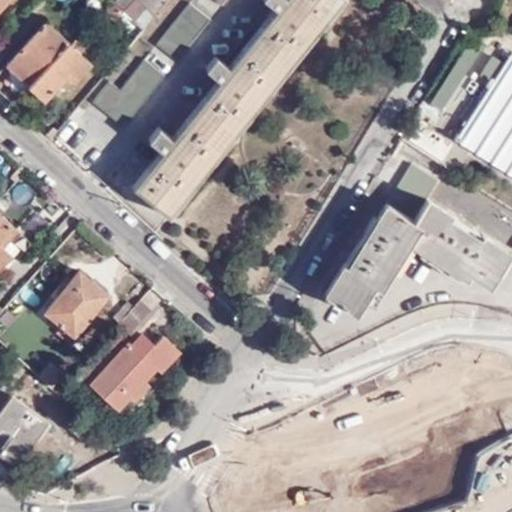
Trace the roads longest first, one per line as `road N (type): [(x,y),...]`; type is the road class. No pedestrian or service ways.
road 1 (residential): [(467,0),(252,366)]
road 2 (residential): [(0,128),(252,366)]
road 3 (unclassified): [(252,366),(296,377),(426,335),(475,333),(511,349)]
road 4 (unclassified): [(146,511),(252,366)]
